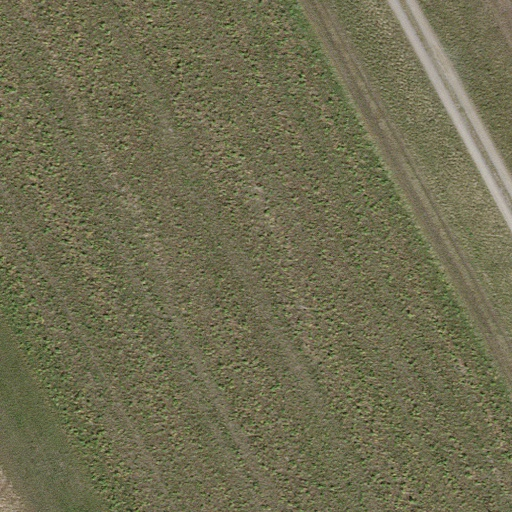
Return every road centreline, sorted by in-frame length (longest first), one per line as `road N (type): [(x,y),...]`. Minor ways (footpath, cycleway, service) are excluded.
road 1 (track): [(306,0),(511,361)]
road 2 (track): [(395,0),(511,216)]
